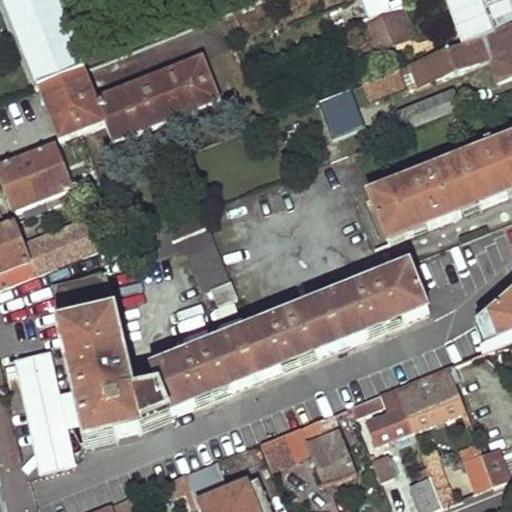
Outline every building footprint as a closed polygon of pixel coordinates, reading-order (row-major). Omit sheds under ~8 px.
[(4,0),(41,94),(87,75),(57,0),(4,0)] [(244,0),(144,40),(148,52),(249,11),(244,0)] [(244,0),(249,11),(277,0),(244,0)] [(362,0),(372,25),(392,17),(387,7),(383,0),(362,0)] [(387,7),(392,17),(402,13),(410,10),(415,8),(411,0),(401,0),(401,2),(387,7)] [(511,0),(457,0),(469,46),(511,28),(511,0)] [(421,38),(410,10),(402,13),(413,41),(421,38)] [(413,41),(402,13),(392,17),(372,25),(370,26),(381,54),(413,41)] [(368,85),(375,100),(407,88),(404,79),(416,76),(421,88),(482,64),(480,60),(493,56),(501,83),(511,79),(511,28),(469,46),(368,85)] [(41,94),(61,146),(107,128),(114,149),(223,104),(204,60),(98,102),(87,75),(41,94)] [(401,116),(407,132),(460,112),(455,96),(401,116)] [(511,141),(371,197),(389,243),(428,227),(429,230),(461,217),(460,213),(479,206),(480,210),(509,199),(508,194),(511,192),(511,141)] [(0,169),(0,177),(16,215),(72,196),(56,149),(0,169)] [(214,293),(233,285),(204,215),(128,244),(137,268),(179,253),(190,257),(206,295),(214,293)] [(0,294),(113,250),(100,219),(24,247),(16,224),(6,228),(0,230),(0,294)] [(172,421),(431,317),(413,270),(153,375),(163,397),(172,421)] [(84,420),(89,443),(146,432),(172,421),(163,397),(136,402),(108,278),(56,291),(78,393),(84,420)] [(233,285),(214,293),(220,309),(240,302),(233,285)] [(491,355),(511,346),(511,305),(482,332),(491,355)] [(16,362),(39,465),(75,456),(69,424),(84,420),(78,393),(63,396),(53,355),(28,359),(16,362)] [(399,391),(416,437),(468,416),(451,371),(399,391)] [(370,427),(377,451),(416,437),(399,391),(383,398),(388,410),(391,418),(370,427)] [(352,410),(357,422),(388,410),(383,398),(352,410)] [(311,456),(326,491),(359,477),(343,438),(341,438),(334,417),(300,431),(311,456)] [(311,456),(300,431),(276,441),(287,467),(311,456)] [(262,446),(273,472),(287,467),(276,441),(262,446)] [(485,461),(479,444),(461,451),(479,498),(496,491),(485,461)] [(442,467),(436,454),(424,458),(429,471),(440,467),(442,467)] [(496,491),(511,484),(511,482),(501,455),(485,461),(496,491)] [(382,487),(396,482),(387,460),(374,465),(382,487)] [(188,476),(199,504),(227,492),(217,465),(188,476)] [(445,511),(457,506),(440,467),(429,471),(430,473),(434,484),(445,511)] [(422,476),(426,488),(434,484),(430,473),(422,476)] [(202,511),(201,508),(199,504),(188,476),(169,484),(175,500),(187,495),(193,511),(202,511)] [(201,508),(202,511),(271,511),(260,484),(201,508)] [(443,511),(445,511),(434,484),(426,488),(415,492),(422,511),(443,511)] [(144,511),(138,496),(99,511),(144,511)]
